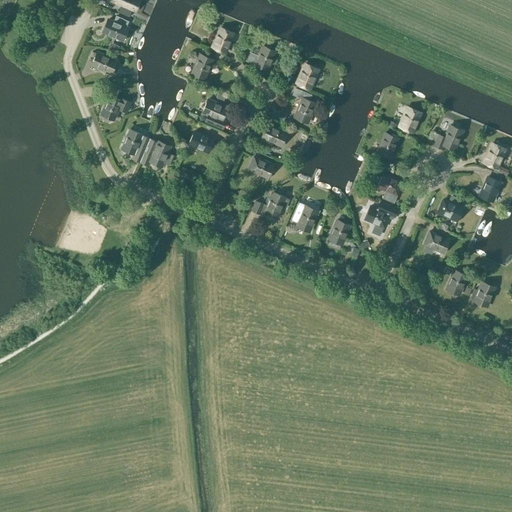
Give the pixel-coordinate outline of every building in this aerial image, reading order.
[(138,0),(116,0),(116,2),(134,10),(138,0)] [(131,11),(120,6),(118,12),(129,17),(131,11)] [(114,21),(108,19),(103,32),(121,40),(127,27),(122,25),(124,19),(116,16),(114,21)] [(132,20),(129,27),(135,30),(138,22),(132,20)] [(225,52),(233,33),(220,28),(212,46),(225,52)] [(254,65),(267,70),(275,51),(262,46),(258,55),(249,52),(245,61),(254,65)] [(97,68),(110,73),(116,60),(97,52),(91,65),(92,65),(90,68),(96,71),(97,68)] [(191,73),(204,78),(212,60),(199,54),(191,73)] [(317,69),(305,64),(297,83),(309,88),(317,69)] [(292,95),(302,99),(294,117),(307,122),(315,104),(309,101),(311,95),(295,88),(292,95)] [(120,100),(109,95),(101,114),(113,119),(118,109),(126,112),(130,101),(121,97),(120,100)] [(226,121),(222,119),(227,107),(208,99),(202,112),(207,114),(204,121),(222,129),(226,121)] [(411,132),(420,113),(407,107),(399,126),(411,132)] [(203,130),(211,133),(213,128),(205,124),(203,130)] [(261,138),(262,138),(259,145),(270,149),(273,142),(280,146),(286,133),(267,125),(261,138)] [(438,134),(433,146),(440,149),(442,145),(454,150),(462,131),(449,125),(444,137),(438,134)] [(131,158),(139,162),(149,138),(129,129),(121,148),(133,153),(131,158)] [(207,152),(213,139),(194,131),(189,144),(207,152)] [(389,157),(397,139),(384,133),(376,152),(389,157)] [(170,147),(149,138),(139,162),(147,165),(149,160),(162,165),(164,161),(168,163),(168,164),(172,155),(167,153),(170,147)] [(493,144),(492,143),(484,162),(497,167),(505,148),(503,148),(503,147),(502,143),(497,141),(494,143),(493,144)] [(253,156),(248,169),(267,177),(272,164),(253,156)] [(382,198),(393,203),(402,182),(383,174),(378,187),(385,190),(382,198)] [(492,201),(500,182),(487,176),(479,195),(492,201)] [(251,195),(240,190),(238,195),(249,200),(251,195)] [(260,211),(277,218),(282,205),(285,207),(289,199),(272,192),(267,205),(256,201),(251,211),(259,214),(260,211)] [(461,207),(442,200),(437,212),(456,220),(461,207)] [(376,209),(370,206),(364,219),(383,227),(387,217),(393,220),(393,217),(394,218),(398,209),(379,201),(376,209)] [(296,225),(309,231),(317,212),(305,207),(306,205),(298,202),(290,220),(297,223),(296,225)] [(328,239),(341,244),(349,226),(336,220),(328,239)] [(442,252),(448,239),(429,231),(423,244),(442,252)] [(454,270),(446,289),(458,294),(466,276),(454,270)] [(473,300),(473,301),(486,306),(494,287),(481,282),(478,290),(474,288),(470,298),(473,300)]
